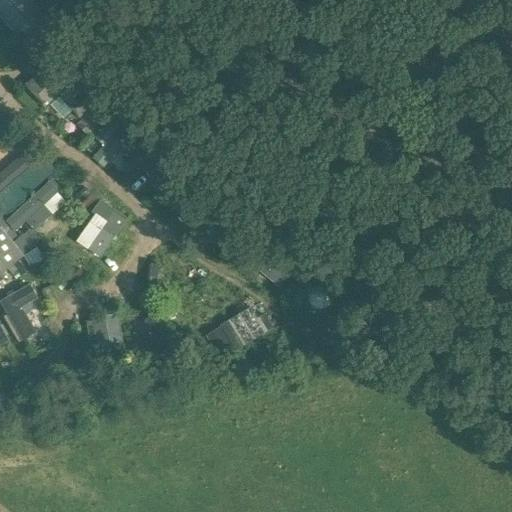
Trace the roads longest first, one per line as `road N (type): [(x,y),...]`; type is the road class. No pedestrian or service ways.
road 1 (track): [(511,292),(428,300),(399,286),(392,269),(404,0)]
road 2 (track): [(296,324),(0,94)]
road 3 (track): [(164,224),(127,273),(62,308),(59,354),(3,402)]
road 4 (track): [(0,90),(107,0)]
